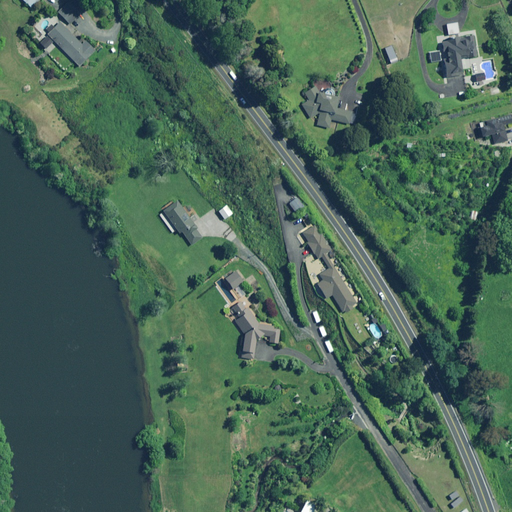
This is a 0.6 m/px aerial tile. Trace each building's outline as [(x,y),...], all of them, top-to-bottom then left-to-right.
[(40,0),(22,0),(32,9),(40,0)] [(81,15),(69,2),(58,12),(70,25),(81,15)] [(81,42),(60,22),(47,35),(62,49),(80,66),(95,50),(84,39),(81,42)] [(458,33),(457,22),(446,24),(448,35),(458,33)] [(478,56),(474,35),(449,39),(449,41),(442,42),(443,52),(446,51),(448,59),(443,59),(446,77),(463,75),(461,59),(478,56)] [(440,60),(438,52),(429,53),(430,62),(440,60)] [(485,80),(484,73),(475,75),(476,82),(485,80)] [(313,89),(305,93),(308,100),(300,103),(310,119),(317,113),(319,114),(316,125),(329,128),(331,120),(348,124),(348,122),(354,124),(356,114),(358,115),(359,113),(357,112),(358,109),(360,109),(360,107),(349,104),(347,110),(344,110),(346,101),(342,100),(341,107),(337,106),(339,97),(332,96),(332,95),(332,94),(332,93),(332,92),(332,91),(331,90),(330,90),(330,89),(329,89),(328,89),(327,89),(326,89),(325,89),(324,90),(324,91),(323,91),(323,92),(323,93),(317,92),(316,95),(313,89)] [(511,122),(511,114),(485,121),(478,122),(482,137),(491,135),(494,144),(507,141),(503,125),(511,122)] [(304,208),(296,197),(288,203),(296,213),(304,208)] [(197,228),(177,201),(163,211),(179,233),(181,232),(191,245),(202,237),(196,229),(197,228)] [(235,216),(227,206),(219,211),(226,222),(235,216)] [(334,255),(315,225),(302,233),(308,242),(306,242),(317,259),(321,257),(329,269),(319,275),(322,280),(317,284),(326,299),(331,295),(343,314),(358,305),(329,259),(334,255)] [(233,289),(235,288),(241,298),(248,294),(241,284),(244,282),(236,271),(226,279),(233,289)] [(246,309),(241,302),(233,308),(240,318),(235,321),(245,334),(244,338),(241,338),(240,345),(243,345),(241,359),(253,361),(257,339),(262,336),(270,337),(269,342),(279,344),(281,330),(274,329),(274,326),(259,324),(248,307),(246,309)] [(318,317),(314,319),(321,333),(325,331),(318,317)] [(311,511),(315,506),(305,501),(299,511),(311,511)]
